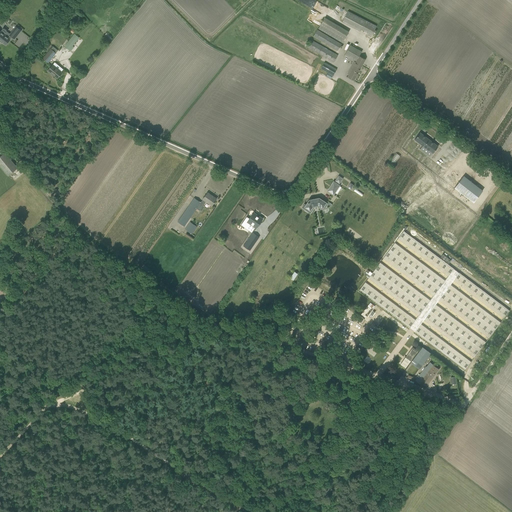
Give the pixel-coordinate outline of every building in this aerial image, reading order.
[(323,15),(328,7),(314,0),(299,0),(299,1),(323,15)] [(348,11),(342,22),(360,31),(361,29),(368,32),(366,34),(371,36),(376,26),(348,11)] [(349,31),(325,17),(318,29),(342,42),(349,31)] [(14,39),(21,31),(16,27),(9,35),(14,39)] [(10,39),(0,30),(0,40),(1,41),(1,42),(2,43),(3,42),(6,45),(10,39)] [(338,50),(341,44),(317,30),(313,36),(338,50)] [(75,34),(64,46),(69,50),(80,38),(75,34)] [(334,62),(338,55),(312,40),(308,47),(334,62)] [(354,80),(365,59),(359,56),(361,52),(351,45),(345,56),(354,61),(350,68),(352,70),(348,76),(354,80)] [(43,58),(48,63),(56,53),(51,49),(43,58)] [(324,62),(321,68),(333,75),(337,69),(324,62)] [(52,74),(57,78),(62,72),(53,65),(47,71),(51,74),(52,74)] [(420,132),(414,139),(433,153),(438,146),(420,132)] [(438,170),(457,160),(451,150),(438,157),(440,159),(434,162),(438,170)] [(18,168),(5,152),(0,156),(0,165),(8,176),(18,168)] [(391,162),(396,164),(401,155),(396,153),(391,162)] [(452,183),(457,179),(452,175),(448,179),(452,183)] [(464,176),(454,188),(473,202),(483,191),(464,176)] [(333,194),(339,186),(334,182),(328,190),(333,194)] [(194,198),(178,222),(184,226),(197,208),(200,210),(206,201),(212,205),(217,199),(207,192),(200,203),(194,198)] [(325,206),(327,203),(319,198),(315,199),(315,198),(313,199),(309,200),(308,202),(306,205),(304,204),(302,207),(305,210),(307,208),(310,210),(312,205),(318,204),(322,207),(324,205),(325,206)] [(247,217),(242,224),(247,228),(250,224),(256,228),(262,219),(254,213),(249,219),(247,217)] [(190,222),(185,229),(192,234),(197,226),(190,222)] [(404,231),(398,239),(448,277),(454,269),(404,231)] [(260,237),(253,232),(243,245),(250,251),(260,237)] [(395,243),(389,251),(439,289),(445,281),(395,243)] [(389,251),(383,259),(433,297),(439,289),(389,251)] [(380,263),(373,271),(424,309),(430,301),(380,263)] [(373,271),(367,279),(418,317),(424,309),(373,271)] [(459,272),(453,280),(504,319),(510,311),(459,272)] [(508,285),(510,281),(499,275),(497,279),(508,285)] [(364,283),(358,291),(409,329),(415,321),(364,283)] [(450,284),(444,292),(495,331),(501,323),(450,284)] [(444,292),(438,300),(488,339),(495,331),(444,292)] [(435,304),(429,312),(479,351),(485,343),(435,304)] [(429,312),(423,320),(473,358),(479,351),(429,312)] [(420,324),(414,332),(464,370),(470,362),(420,324)] [(390,343),(407,355),(415,344),(398,332),(390,343)] [(370,342),(365,350),(374,357),(380,349),(370,342)] [(422,347),(416,356),(424,363),(431,354),(422,347)] [(406,357),(400,364),(406,368),(411,361),(406,357)] [(420,374),(415,380),(425,387),(439,369),(433,364),(429,369),(426,366),(421,372),(425,374),(423,377),(420,374)]
